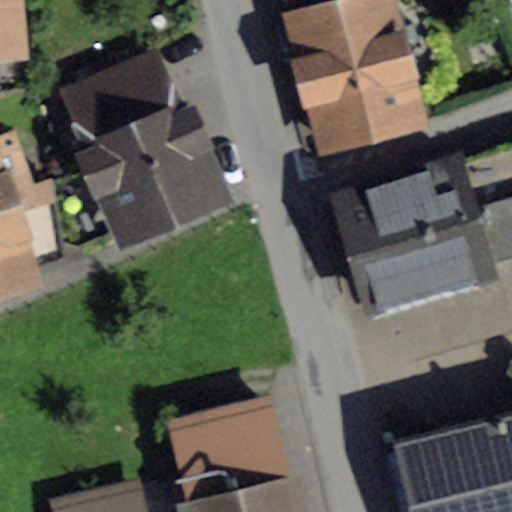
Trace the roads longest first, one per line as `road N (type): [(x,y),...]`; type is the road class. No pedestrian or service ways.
road 1 (residential): [(355,511),(281,193)]
road 2 (residential): [(281,193),(511,107)]
road 3 (residential): [(281,193),(226,0)]
